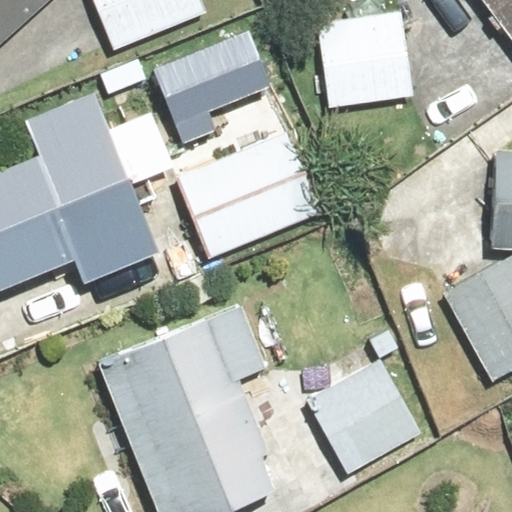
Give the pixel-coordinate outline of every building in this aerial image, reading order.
[(0,0),(0,39),(44,0),(0,0)] [(201,0),(101,0),(121,51),(208,17),(201,0)] [(511,0),(471,0),(511,52),(511,0)] [(412,13),(326,20),(333,105),(419,98),(412,13)] [(25,164),(0,173),(0,289),(58,267),(67,290),(144,261),(81,95),(10,122),(25,164)] [(297,129),(180,176),(213,260),(331,213),(297,129)] [(511,142),(492,142),(487,241),(511,242),(511,142)] [(511,255),(446,291),(494,380),(511,370),(511,255)] [(232,314),(89,366),(142,511),(231,511),(275,496),(233,383),(254,375),(232,314)] [(388,358),(312,398),(350,471),(427,431),(388,358)]
